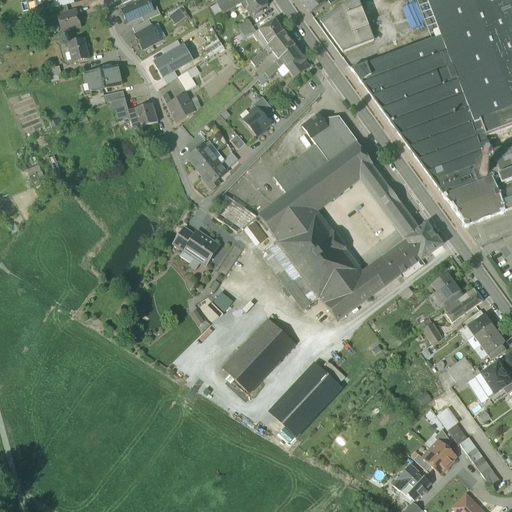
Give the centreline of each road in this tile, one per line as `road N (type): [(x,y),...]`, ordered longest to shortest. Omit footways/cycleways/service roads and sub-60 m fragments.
road 1 (residential): [(335,75),(205,209),(191,196),(155,98),(117,44),(103,0)]
road 2 (secondary): [(511,320),(335,75)]
